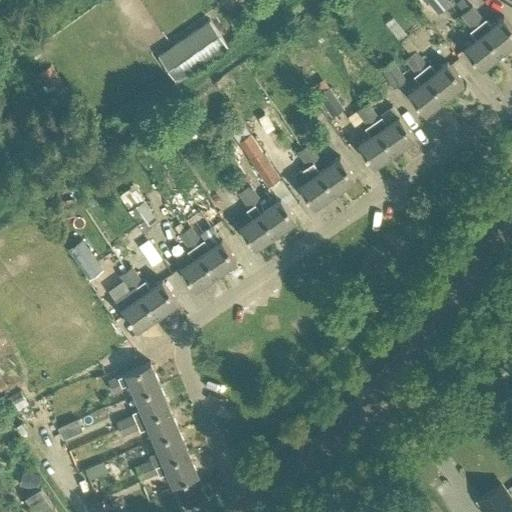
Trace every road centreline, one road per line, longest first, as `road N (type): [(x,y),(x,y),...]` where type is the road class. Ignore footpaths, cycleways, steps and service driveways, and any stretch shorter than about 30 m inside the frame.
road 1 (residential): [(511,108),(202,316),(184,337),(184,362),(212,433),(253,502)]
road 2 (tertiary): [(253,502),(381,390),(511,225)]
road 3 (track): [(293,0),(232,53),(0,200)]
